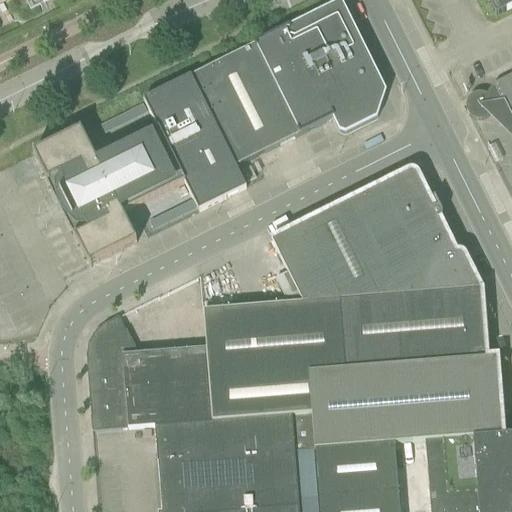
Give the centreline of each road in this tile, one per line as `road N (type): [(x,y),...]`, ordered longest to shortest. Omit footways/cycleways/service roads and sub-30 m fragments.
road 1 (unclassified): [(72,511),(60,356),(74,322),(97,300),(438,138)]
road 2 (tertiary): [(511,288),(438,138)]
road 3 (tertiary): [(438,138),(370,0)]
